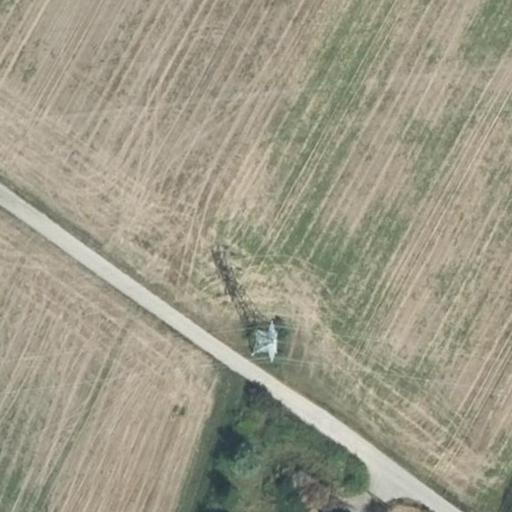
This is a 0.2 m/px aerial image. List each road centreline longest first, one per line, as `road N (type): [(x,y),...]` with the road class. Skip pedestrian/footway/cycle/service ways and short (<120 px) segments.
road 1 (track): [(0,194),(446,511)]
road 2 (track): [(196,511),(243,366)]
